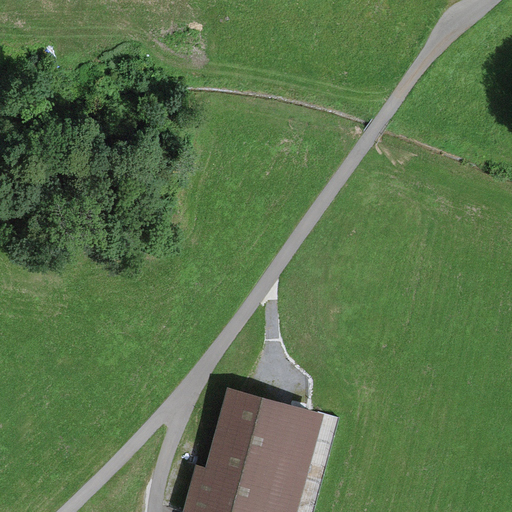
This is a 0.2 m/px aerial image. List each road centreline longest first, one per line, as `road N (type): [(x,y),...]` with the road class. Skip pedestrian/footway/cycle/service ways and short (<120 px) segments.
road 1 (track): [(58,511),(200,374),(434,45),(495,0)]
road 2 (track): [(200,374),(162,473),(158,511)]
